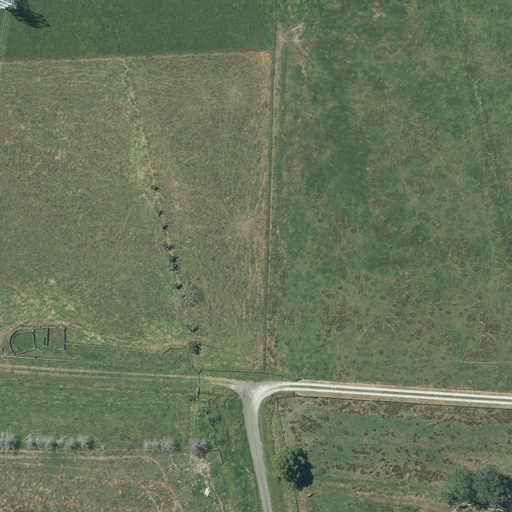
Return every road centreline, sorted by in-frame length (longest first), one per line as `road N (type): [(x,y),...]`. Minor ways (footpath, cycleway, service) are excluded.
road 1 (residential): [(248,388),(511,403)]
road 2 (residential): [(248,388),(0,370)]
road 3 (residential): [(248,388),(264,511)]
